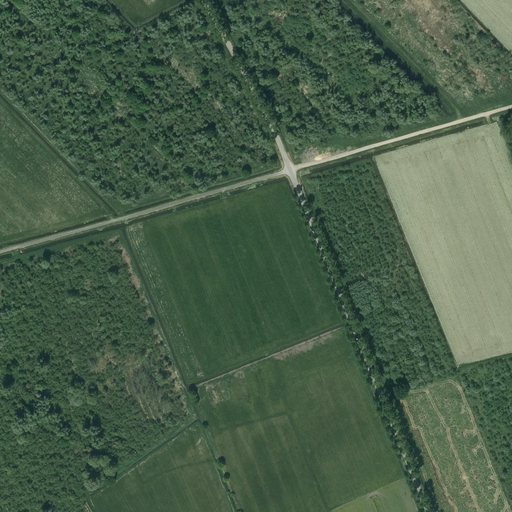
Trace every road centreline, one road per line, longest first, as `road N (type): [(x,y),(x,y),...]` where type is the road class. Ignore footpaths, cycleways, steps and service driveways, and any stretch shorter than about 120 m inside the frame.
road 1 (unclassified): [(429,511),(292,170)]
road 2 (unclassified): [(0,253),(292,170)]
road 3 (track): [(292,170),(511,107)]
road 4 (unclassified): [(292,170),(207,0)]
